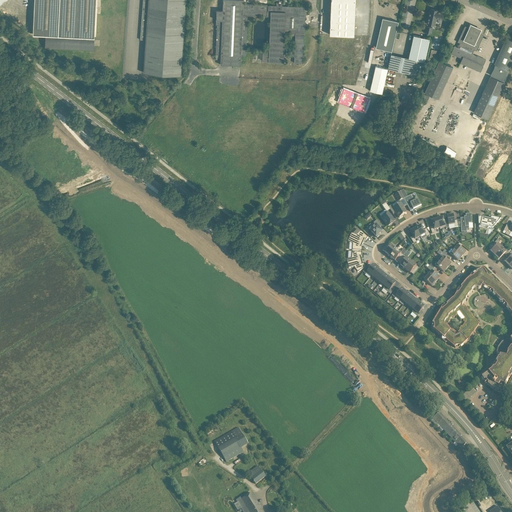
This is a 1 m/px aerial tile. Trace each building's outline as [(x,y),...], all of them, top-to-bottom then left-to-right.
[(34,0),(33,34),(46,35),(45,47),(94,49),(96,0),(34,0)] [(142,0),(140,39),(146,40),(143,72),(181,75),(186,0),(142,0)] [(269,51),(263,50),(257,50),(256,61),(262,61),(262,60),(269,61),(284,62),(284,55),(294,56),(294,62),(303,63),(303,62),(306,5),(305,7),(282,6),(277,6),(277,5),(271,5),(271,11),(267,11),(267,4),(243,3),(243,0),(223,0),(223,10),(217,10),(217,14),(216,14),(216,24),(217,24),(216,54),(221,54),(220,64),(221,64),(240,65),(241,65),(241,55),(246,55),(248,15),(271,16),(269,47),(267,47),(267,49),(269,50),(269,51)] [(331,0),(328,67),(353,68),(355,0),(331,0)] [(431,8),(427,23),(434,24),(436,17),(442,19),(444,11),(438,10),(438,9),(431,8)] [(392,51),(398,21),(382,18),(376,47),(392,51)] [(476,50),(483,35),(479,33),(481,29),(470,24),(468,28),(464,26),(457,41),(461,43),(459,47),(454,45),(451,53),(462,58),(460,61),(481,71),(486,59),(471,53),(472,48),(476,50)] [(417,75),(420,60),(424,61),(430,38),(414,35),(409,57),(391,53),(388,68),(417,75)] [(511,39),(506,37),(494,63),(496,64),(491,75),(504,81),(509,69),(508,69),(511,59),(511,39)] [(424,93),(439,99),(452,66),(438,60),(424,93)] [(382,93),(388,68),(375,65),(370,90),(382,93)] [(474,112),(488,118),(504,82),(490,75),(474,112)] [(443,151),(452,156),(455,151),(446,145),(443,151)] [(410,212),(421,206),(417,199),(410,202),(408,197),(404,199),(410,212)] [(393,208),(399,218),(406,214),(403,209),(404,208),(401,204),(393,208)] [(381,218),(388,227),(394,222),(388,213),(381,218)] [(460,219),(461,233),(467,232),(467,230),(469,230),(469,224),(471,224),(471,214),(465,215),(466,217),(464,217),(464,218),(460,219)] [(449,226),(454,225),(455,227),(458,227),(457,221),(454,221),(453,216),(447,217),(448,222),(449,226)] [(493,219),(478,216),(478,225),(493,228),(501,219),(493,217),(493,219)] [(443,218),(437,220),(440,228),(439,229),(440,230),(446,228),(446,229),(449,228),(449,226),(448,222),(444,223),(443,218)] [(433,227),(430,228),(432,234),(435,233),(434,230),(439,229),(440,228),(437,220),(431,222),(433,227)] [(369,231),(376,238),(376,237),(377,238),(379,236),(379,235),(382,232),(379,228),(381,226),(376,221),(371,226),(373,228),(369,231)] [(511,232),(511,224),(510,228),(506,226),(503,232),(510,234),(511,232)] [(420,237),(422,240),(430,236),(426,229),(423,231),(421,226),(415,229),(420,237)] [(410,238),(413,244),(416,242),(415,240),(420,237),(415,229),(410,232),(413,237),(410,238)] [(349,238),(362,244),(364,240),(366,240),(368,238),(361,231),(356,236),(351,233),(349,238)] [(362,244),(349,238),(347,242),(352,244),(352,251),(362,251),(362,248),(361,247),(362,244)] [(496,254),(502,248),(498,245),(501,241),(498,239),(494,244),(496,246),(495,247),(491,252),(495,256),(496,254)] [(382,250),(385,253),(390,257),(396,250),(389,244),(382,250)] [(460,256),(462,257),(465,253),(460,249),(459,248),(462,245),(459,244),(454,251),(460,256)] [(502,248),(496,254),(495,256),(498,259),(503,255),(504,255),(506,257),(508,255),(509,254),(507,251),(506,252),(502,248)] [(395,261),(398,263),(404,256),(396,250),(390,257),(395,262),(395,261)] [(462,257),(460,256),(454,251),(450,255),(447,252),(445,255),(447,257),(450,259),(452,257),(453,257),(458,261),(462,257)] [(362,256),(362,253),(352,252),(351,258),(346,260),(347,264),(362,261),(360,257),(362,256)] [(439,262),(447,269),(450,265),(446,260),(445,259),(447,257),(445,255),(443,257),(439,262)] [(400,266),(405,270),(411,262),(404,256),(398,263),(400,265),(400,266)] [(362,261),(347,264),(349,269),(354,268),(357,273),(366,267),(364,264),(363,265),(362,261)] [(410,273),(413,275),(419,268),(411,262),(405,270),(410,274),(410,273)] [(444,272),(447,269),(439,262),(433,269),(435,271),(437,268),(438,269),(444,272)] [(428,276),(434,281),(435,283),(439,279),(434,274),(433,273),(435,271),(433,269),(427,264),(425,267),(431,272),(428,276)] [(367,273),(371,276),(377,269),(373,266),(369,270),(367,268),(363,273),(365,275),(367,273)] [(382,273),(377,269),(371,276),(376,280),(382,273)] [(511,298),(509,296),(510,295),(509,294),(508,293),(507,293),(502,288),(502,287),(501,286),(500,285),(499,286),(493,281),(492,280),(491,279),(490,279),(489,278),(487,276),(484,271),(481,270),(476,273),(475,272),(472,274),(470,276),(470,277),(465,282),(461,288),(459,288),(458,290),(456,293),(457,294),(454,299),(452,300),(444,307),(442,305),(439,307),(436,311),(438,313),(436,316),(436,317),(432,325),(432,329),(435,332),(433,334),(434,336),(438,339),(439,338),(445,343),(445,344),(449,347),(451,348),(452,346),(455,348),(459,348),(467,341),(468,341),(470,338),(470,337),(479,324),(465,306),(463,307),(462,305),(463,303),(464,303),(465,302),(466,300),(465,300),(469,294),(470,294),(471,293),(472,292),(471,291),(473,289),(474,288),(478,289),(480,289),(481,288),(482,286),(487,290),(487,291),(489,293),(492,295),(493,294),(497,298),(501,303),(501,304),(503,306),(505,308),(506,308),(511,313),(511,314),(511,338),(510,340),(509,339),(505,340),(501,343),(497,348),(496,352),(497,356),(498,357),(497,361),(495,366),(491,371),(488,374),(482,378),(481,376),(480,376),(485,383),(485,384),(495,391),(495,392),(501,394),(504,387),(505,387),(506,385),(506,384),(505,384),(510,375),(511,371),(511,298)] [(382,273),(376,280),(380,284),(386,277),(382,273)] [(435,283),(434,281),(428,276),(422,283),(424,285),(425,283),(432,286),(435,283)] [(390,280),(386,277),(380,284),(385,287),(390,280)] [(395,284),(390,280),(385,287),(389,291),(388,293),(390,295),(394,290),(392,288),(395,284)] [(398,293),(396,291),(392,296),(394,298),(396,296),(400,300),(406,293),(402,289),(398,293)] [(411,297),(406,293),(400,300),(405,304),(411,297)] [(415,300),(411,297),(405,304),(409,307),(415,300)] [(419,304),(415,300),(409,307),(414,311),(419,304)] [(419,304),(414,311),(418,315),(417,316),(419,318),(423,314),(421,312),(424,308),(419,304)] [(461,449),(466,443),(438,413),(433,419),(431,421),(436,426),(438,424),(461,449)] [(231,432),(214,442),(226,462),(243,452),(231,432)] [(248,474),(256,484),(265,477),(258,467),(248,474)] [(240,498),(236,501),(237,503),(242,511),(262,511),(252,493),(241,500),(240,498)]
